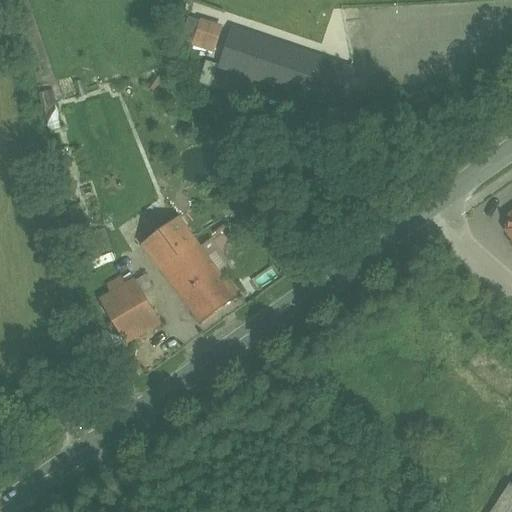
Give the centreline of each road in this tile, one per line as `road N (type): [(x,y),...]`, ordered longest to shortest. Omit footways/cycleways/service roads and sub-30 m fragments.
road 1 (secondary): [(432,216),(126,420)]
road 2 (secondary): [(126,420),(0,508)]
road 3 (unclassified): [(126,420),(0,401)]
